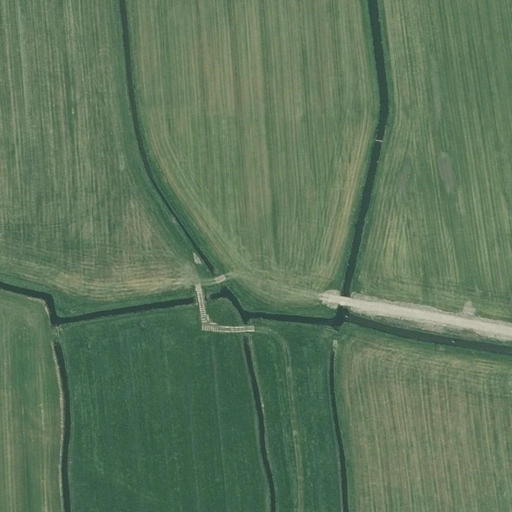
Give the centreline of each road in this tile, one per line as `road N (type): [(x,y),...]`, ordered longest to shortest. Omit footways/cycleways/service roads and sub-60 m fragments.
road 1 (track): [(511,366),(327,335),(205,328),(198,292)]
road 2 (track): [(511,337),(321,296)]
road 3 (track): [(511,147),(495,0)]
